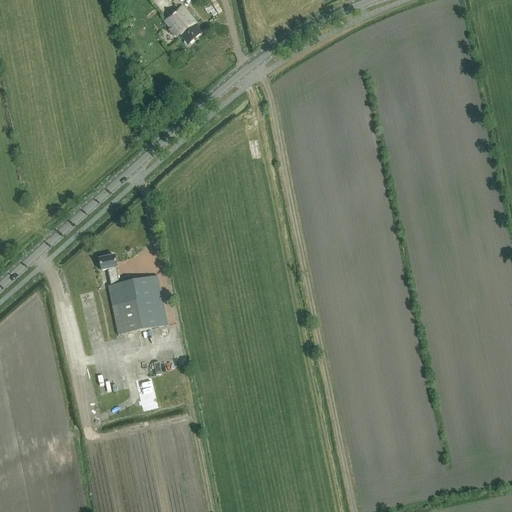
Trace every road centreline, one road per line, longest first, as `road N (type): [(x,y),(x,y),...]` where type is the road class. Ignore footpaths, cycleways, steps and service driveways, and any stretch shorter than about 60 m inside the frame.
road 1 (track): [(224,0),(238,54),(268,90),(354,511)]
road 2 (tertiary): [(0,287),(251,66),(372,0)]
road 3 (track): [(179,360),(210,511)]
